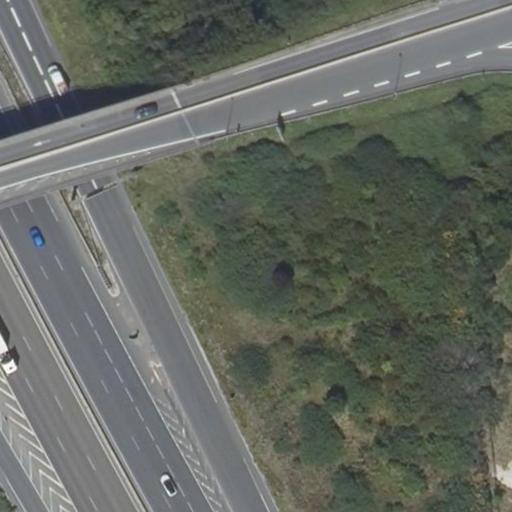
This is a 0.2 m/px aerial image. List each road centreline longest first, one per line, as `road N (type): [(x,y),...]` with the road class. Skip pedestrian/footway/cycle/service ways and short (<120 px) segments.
road 1 (motorway): [(251,511),(8,0)]
road 2 (secondary): [(493,0),(0,155)]
road 3 (secondary): [(0,177),(428,50)]
road 4 (motorway): [(184,511),(0,165)]
road 5 (motorway): [(0,310),(108,511)]
